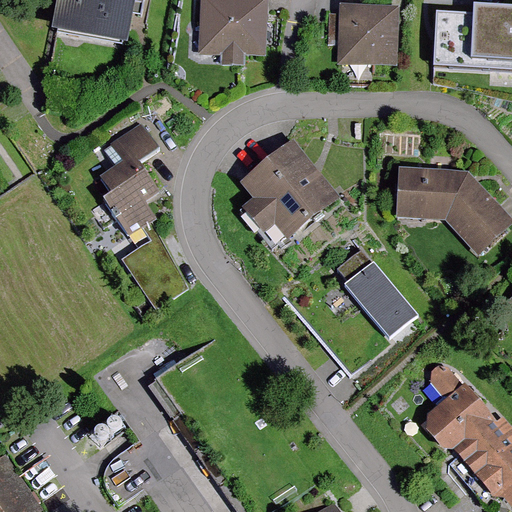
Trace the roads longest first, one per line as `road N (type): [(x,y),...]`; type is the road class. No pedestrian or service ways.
road 1 (residential): [(277,103),(228,129),(195,184),(208,261),(377,471),(400,511)]
road 2 (residential): [(511,167),(459,115),(441,108),(277,103)]
